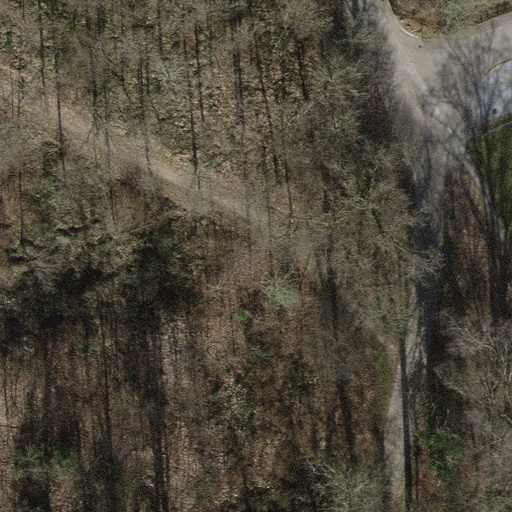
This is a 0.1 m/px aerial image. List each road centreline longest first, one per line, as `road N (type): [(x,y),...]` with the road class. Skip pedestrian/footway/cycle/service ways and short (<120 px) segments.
road 1 (residential): [(378,511),(419,327),(429,203),(402,82)]
road 2 (residential): [(511,34),(402,82)]
